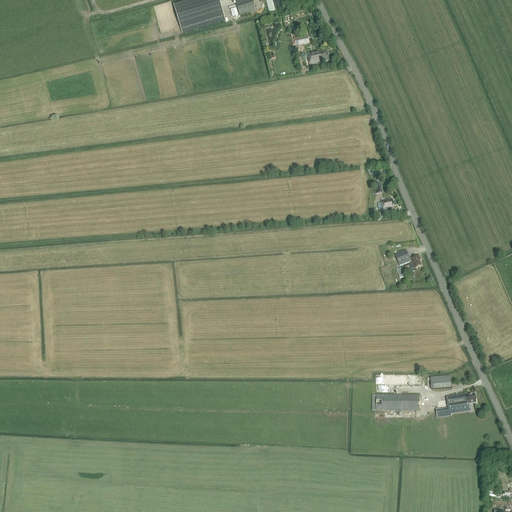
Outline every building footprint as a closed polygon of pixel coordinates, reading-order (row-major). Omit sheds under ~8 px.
[(219,0),(189,0),(174,5),(182,34),(225,21),(219,0)] [(256,11),(252,0),(239,0),(235,1),(240,16),(256,11)] [(302,34),(303,37),(294,39),(296,47),(310,44),(308,36),(307,36),(306,33),(302,34)] [(322,62),(328,61),(327,51),(320,53),(320,52),(307,54),(309,66),(322,63),(322,62)] [(380,183),(374,184),(376,194),(382,193),(380,183)] [(392,207),(396,205),(395,202),(393,202),(392,199),(381,202),(383,210),(392,208),(392,207)] [(411,262),(406,250),(395,254),(399,266),(411,262)] [(419,256),(411,258),(413,263),(404,266),(405,269),(409,268),(411,272),(415,271),(414,268),(421,266),(420,261),(421,261),(419,256)] [(404,271),(403,267),(396,269),(399,277),(403,275),(402,272),(404,271)] [(451,388),(450,376),(431,378),(431,390),(451,388)] [(447,397),(449,415),(470,412),(469,404),(476,403),(475,394),(472,394),(472,393),(467,394),(447,397)] [(419,395),(372,395),(372,411),(418,411),(419,395)]
